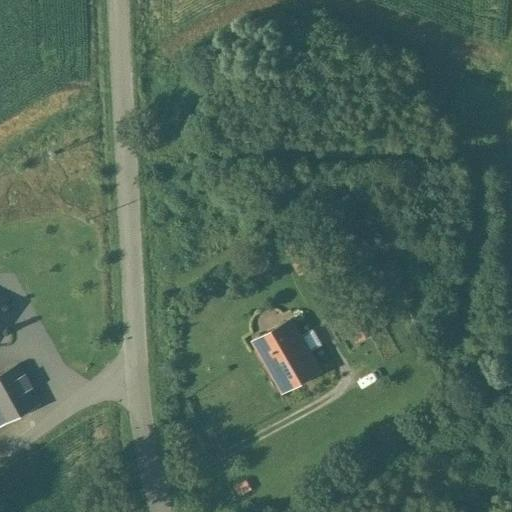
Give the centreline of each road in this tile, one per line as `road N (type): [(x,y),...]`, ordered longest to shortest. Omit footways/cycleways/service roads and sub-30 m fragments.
road 1 (unclassified): [(118,0),(134,370)]
road 2 (unclassified): [(134,370),(74,402),(0,459)]
road 3 (unclassified): [(134,370),(160,511)]
